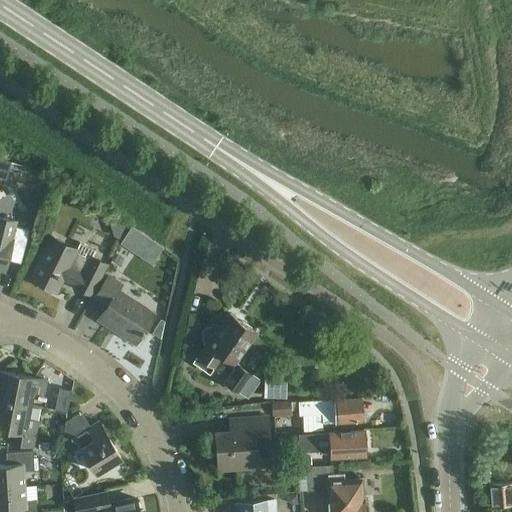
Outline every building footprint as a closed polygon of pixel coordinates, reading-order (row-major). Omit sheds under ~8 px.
[(27,230),(16,227),(17,221),(0,216),(0,269),(4,271),(6,260),(19,263),(27,230)] [(132,227),(121,245),(132,252),(151,265),(163,248),(143,235),(132,227)] [(79,244),(76,249),(49,236),(28,277),(41,284),(39,287),(50,292),(52,289),(55,291),(64,273),(77,280),(74,286),(89,294),(104,263),(90,256),(92,251),(79,244)] [(97,319),(134,344),(154,314),(117,289),(120,285),(107,276),(94,295),(107,304),(97,319)] [(217,333),(212,330),(208,331),(203,339),(204,343),(205,344),(193,362),(208,372),(220,356),(231,364),(254,331),(230,314),(217,333)] [(161,319),(152,333),(160,338),(164,321),(161,319)] [(236,392),(249,373),(236,364),(223,383),(236,392)] [(0,399),(30,405),(33,390),(43,392),(45,379),(0,370),(0,399)] [(284,397),(285,379),(264,378),(264,396),(284,397)] [(66,411),(70,389),(59,387),(55,409),(66,411)] [(322,421),(362,418),(360,396),(298,400),(299,410),(309,409),(310,412),(321,412),(322,421)] [(27,420),(30,405),(0,399),(0,427),(10,429),(8,441),(32,446),(37,422),(27,420)] [(272,415),(291,414),(290,401),(271,402),(272,415)] [(97,421),(87,428),(76,411),(63,419),(60,446),(63,452),(77,443),(95,472),(119,456),(97,421)] [(215,436),(218,467),(255,463),(253,446),(267,445),(265,416),(236,419),(237,434),(215,436)] [(328,425),(314,426),(314,438),(328,437),(328,425)] [(330,456),(364,454),(362,428),(328,430),(329,439),(309,440),(310,449),(329,448),(330,456)] [(511,447),(507,446),(498,468),(511,472),(511,447)] [(0,487),(23,485),(22,471),(34,470),(33,451),(4,453),(5,465),(0,465),(0,487)] [(55,465),(57,452),(49,451),(47,463),(55,465)] [(310,457),(296,458),(297,466),(310,465),(310,457)] [(361,477),(343,478),(342,473),(332,474),(331,465),(303,466),(304,491),(327,490),(327,511),(365,511),(367,510),(367,503),(364,501),(363,497),(362,497),(361,477)] [(490,505),(511,503),(511,482),(489,484),(490,505)] [(23,485),(0,487),(0,510),(8,510),(8,511),(36,511),(36,499),(24,500),(23,485)] [(102,511),(138,511),(135,498),(108,503),(106,492),(72,499),(74,511),(95,511),(102,511)] [(297,494),(285,495),(286,501),(290,504),(298,503),(297,494)] [(274,511),(274,499),(238,502),(238,511),(274,511)]
